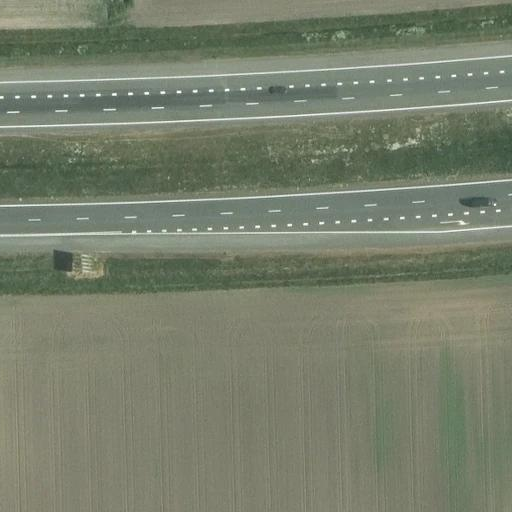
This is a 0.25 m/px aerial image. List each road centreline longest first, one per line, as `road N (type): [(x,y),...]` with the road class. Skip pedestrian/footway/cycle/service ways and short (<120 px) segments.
road 1 (motorway): [(511,88),(0,114)]
road 2 (motorway): [(0,221),(511,196)]
